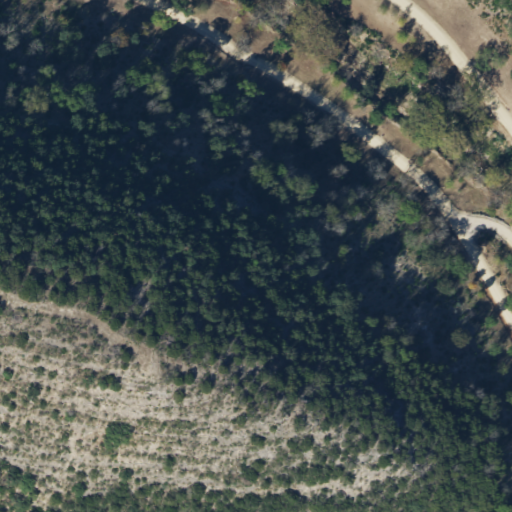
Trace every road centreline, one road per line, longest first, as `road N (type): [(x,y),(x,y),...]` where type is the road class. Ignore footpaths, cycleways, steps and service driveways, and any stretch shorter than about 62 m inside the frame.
road 1 (track): [(511,236),(464,227),(415,171),(155,0)]
road 2 (track): [(397,0),(419,15),(511,132)]
